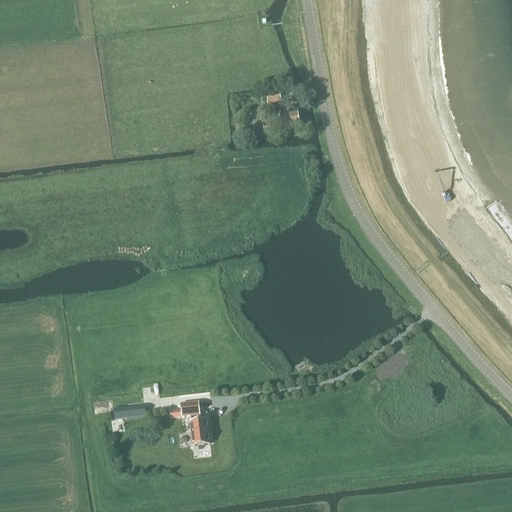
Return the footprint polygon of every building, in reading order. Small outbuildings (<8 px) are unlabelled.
[(269,105),(282,103),(281,94),(268,96),(269,105)] [(266,134),(276,133),(301,129),(299,113),(281,115),(283,124),(265,127),(266,134)] [(202,417),(201,404),(184,406),(185,419),(202,417)] [(115,411),(116,422),(147,418),(146,407),(115,411)] [(208,431),(207,422),(191,423),(194,448),(211,446),(209,431),(208,431)]
